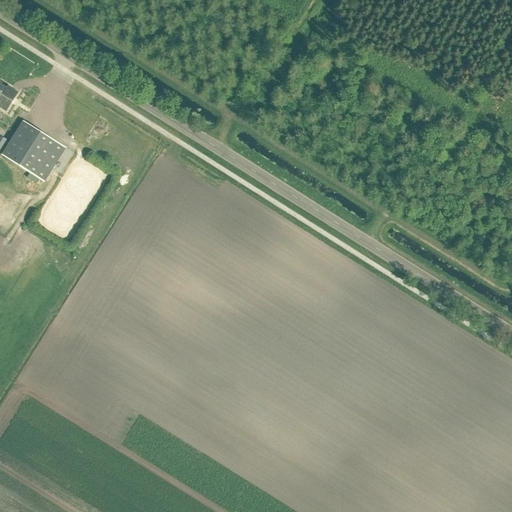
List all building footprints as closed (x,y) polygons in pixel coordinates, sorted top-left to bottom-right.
[(6,89),(0,85),(0,107),(6,111),(17,93),(7,87),(6,89)] [(44,183),(66,149),(24,122),(2,155),(44,183)] [(29,173),(27,177),(36,183),(39,179),(29,173)] [(2,238),(16,254),(24,246),(10,231),(2,238)] [(37,265),(43,257),(38,253),(33,261),(37,265)]
